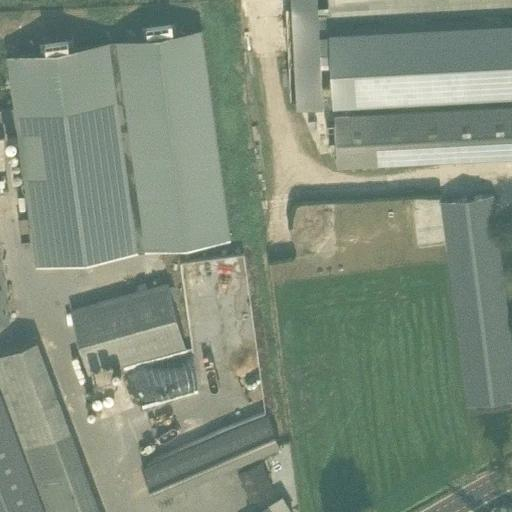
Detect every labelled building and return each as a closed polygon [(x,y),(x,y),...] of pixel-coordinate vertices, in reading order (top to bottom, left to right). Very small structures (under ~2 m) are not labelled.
[(291,0),(297,105),(323,103),(318,0),(291,0)] [(511,91),(511,0),(328,0),(330,19),(511,9),(511,20),(331,30),(331,28),(330,28),(333,103),(334,103),(334,101),(511,91)] [(15,106),(0,108),(0,117),(4,117),(6,129),(18,128),(36,261),(230,234),(202,30),(8,57),(15,106)] [(511,107),(334,116),(337,164),(358,164),(511,155),(511,107)] [(468,403),(511,397),(511,346),(492,193),(441,199),(468,403)] [(0,323),(9,322),(0,254),(0,323)] [(88,371),(186,345),(168,281),(71,308),(88,371)] [(0,378),(49,511),(100,511),(37,339),(0,353),(0,378)] [(45,511),(0,390),(0,511),(45,511)] [(280,443),(267,411),(142,465),(159,506),(173,500),(169,491),(221,468),(235,500),(257,490),(263,504),(285,495),(265,449),(280,443)]
